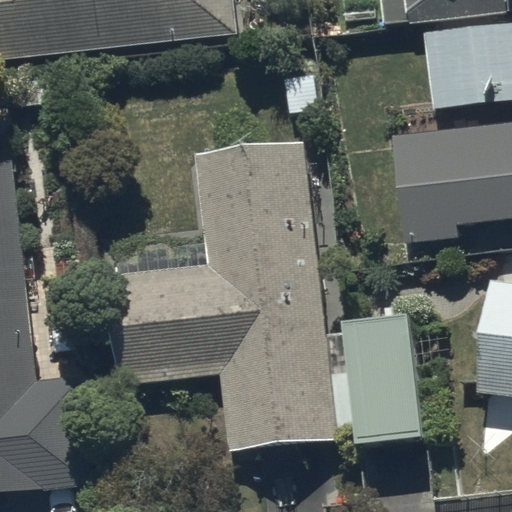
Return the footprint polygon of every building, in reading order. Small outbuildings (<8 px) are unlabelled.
[(233,0),(0,0),(0,63),(237,39),(233,0)] [(511,0),(380,0),(382,23),(511,16),(511,0)] [(511,23),(427,31),(433,112),(511,105),(511,23)] [(511,128),(395,140),(405,241),(511,230),(511,128)] [(211,265),(109,276),(122,388),(224,376),(233,454),(340,442),(338,429),(351,428),(340,334),(329,335),(308,146),(200,159),(211,265)] [(39,383),(11,164),(0,165),(0,497),(94,486),(80,377),(39,383)] [(511,284),(492,282),(480,391),(511,395),(511,284)] [(414,316),(346,323),(359,446),(428,439),(414,316)]
